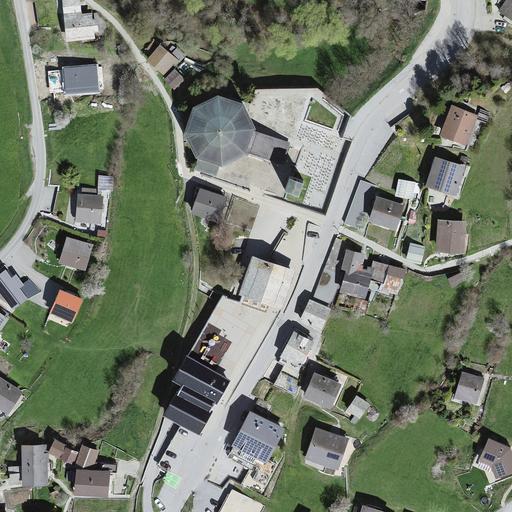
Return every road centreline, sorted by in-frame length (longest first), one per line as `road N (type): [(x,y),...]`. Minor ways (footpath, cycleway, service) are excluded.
road 1 (residential): [(464,0),(461,28),(428,75),(390,100),(357,145),(297,307),(171,511)]
road 2 (track): [(131,511),(195,290),(183,174)]
road 3 (residential): [(20,0),(41,172),(28,222),(0,260)]
